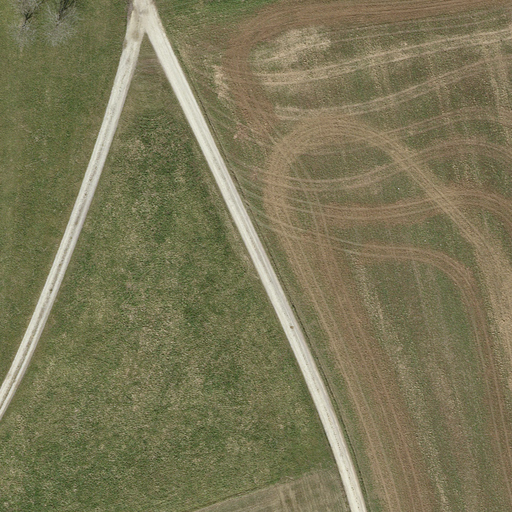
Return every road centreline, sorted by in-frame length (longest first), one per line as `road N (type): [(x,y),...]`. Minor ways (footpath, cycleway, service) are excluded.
road 1 (track): [(361,511),(320,384),(141,2)]
road 2 (track): [(141,2),(77,222),(0,405)]
